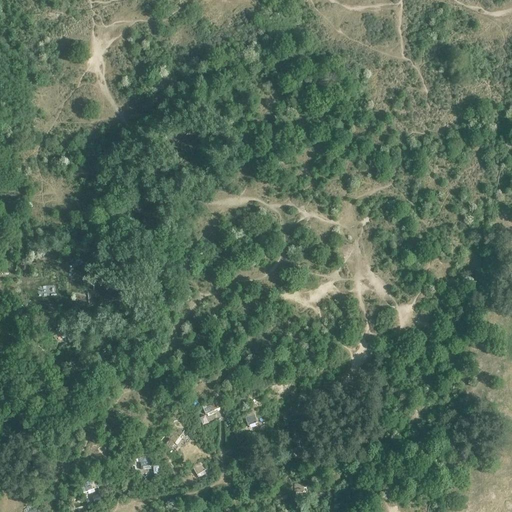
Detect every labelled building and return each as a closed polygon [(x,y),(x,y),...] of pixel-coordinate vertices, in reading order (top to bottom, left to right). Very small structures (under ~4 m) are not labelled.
[(117,332),(125,328),(121,320),(113,324),(117,332)] [(59,337),(67,333),(64,325),(55,329),(59,337)] [(212,412),(218,409),(214,401),(202,407),(206,415),(207,414),(208,417),(213,415),(212,412)] [(257,423),(254,414),(241,419),(243,423),(247,422),(248,426),(249,426),(250,428),(251,429),(257,427),(256,424),(257,423)] [(174,430),(168,438),(175,443),(181,435),(174,430)] [(289,450),(291,456),(295,455),(293,449),(301,446),(297,435),(285,440),(288,450),(289,450)] [(141,467),(152,466),(151,455),(140,456),(141,467)] [(193,468),(197,475),(198,475),(200,477),(205,474),(203,471),(208,469),(204,461),(193,468)] [(86,491),(96,488),(93,479),(83,482),(86,491)] [(295,483),(295,493),(304,493),(304,483),(295,483)]
